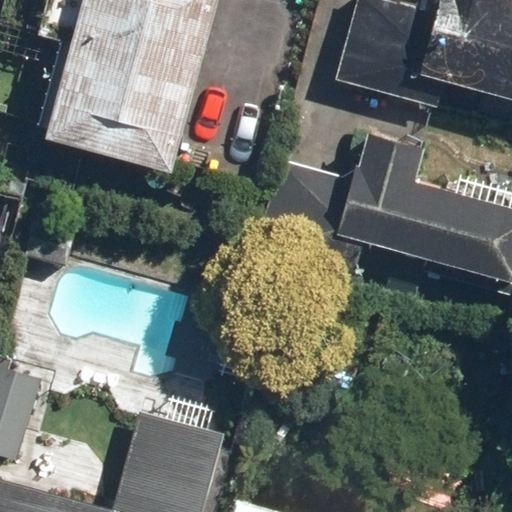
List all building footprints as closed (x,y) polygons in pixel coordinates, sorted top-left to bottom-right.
[(84,0),(46,133),(172,169),(220,0),(84,0)] [(446,77),(511,94),(511,0),(441,0),(439,9),(404,0),(357,0),(337,77),(439,105),(446,77)] [(261,233),(360,263),(363,251),(510,295),(511,288),(511,204),(416,175),(425,145),(366,127),(356,169),(343,175),(283,159),(261,233)] [(46,376),(0,360),(0,456),(15,462),(46,376)] [(142,411),(114,511),(0,479),(0,511),(203,511),(225,434),(142,411)]
